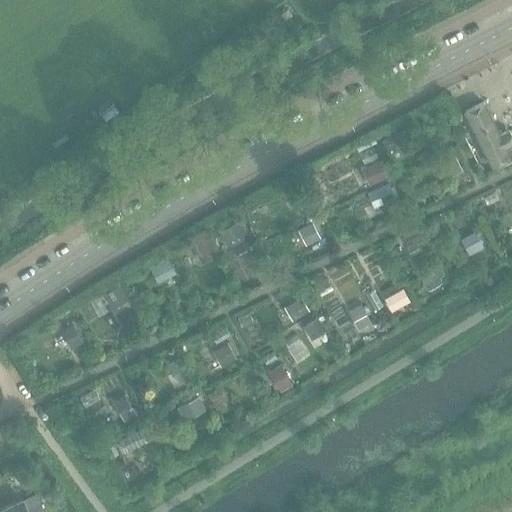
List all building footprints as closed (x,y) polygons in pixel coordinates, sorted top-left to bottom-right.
[(483,102),(463,112),(491,168),(511,158),(483,102)] [(396,131),(381,139),(388,151),(402,143),(396,131)] [(454,153),(438,161),(445,176),(462,169),(454,153)] [(379,160),(366,166),(374,182),(387,176),(379,160)] [(388,182),(367,192),(370,199),(379,195),(383,203),(395,197),(388,182)] [(240,219),(219,230),(225,242),(246,232),(240,219)] [(311,221),(297,228),(305,244),(319,236),(311,221)] [(475,230),(461,237),(470,254),(484,246),(475,230)] [(204,234),(191,242),(202,262),(216,255),(204,234)] [(168,256),(149,266),(158,282),(177,272),(168,256)] [(433,268),(420,276),(428,290),(442,282),(439,277),(444,274),(441,268),(438,265),(433,268)] [(109,291),(104,293),(113,308),(128,298),(119,284),(116,286),(114,283),(107,288),(109,291)] [(402,287),(384,297),(391,310),(409,299),(402,287)] [(301,296),(284,306),(292,321),(309,310),(301,296)] [(361,303),(348,310),(358,329),(371,322),(361,303)] [(317,316),(302,326),(311,340),(326,330),(317,316)] [(72,323),(61,329),(71,347),(83,341),(72,323)] [(228,342),(213,351),(222,366),(237,357),(228,342)] [(180,357),(168,363),(179,383),(190,377),(180,357)] [(280,364),(267,370),(279,391),(291,384),(280,364)] [(124,394),(112,400),(124,422),(136,415),(124,394)] [(198,396),(177,406),(183,420),(205,409),(198,396)] [(131,433),(118,440),(125,452),(137,446),(131,433)] [(44,511),(34,492),(23,498),(23,496),(0,507),(0,511),(44,511)]
